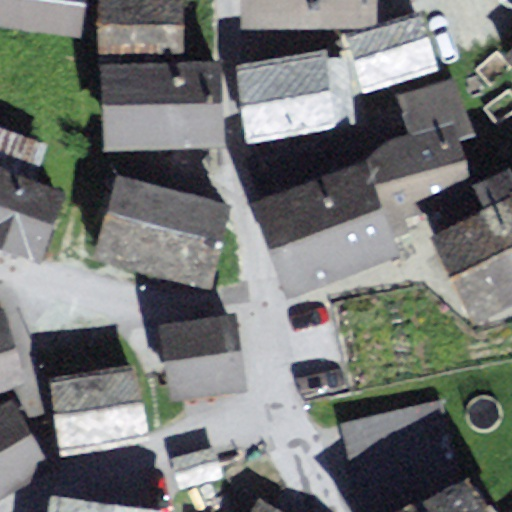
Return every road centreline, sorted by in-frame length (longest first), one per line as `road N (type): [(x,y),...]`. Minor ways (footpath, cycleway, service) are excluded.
road 1 (residential): [(257,292),(221,0)]
road 2 (residential): [(257,292),(146,300),(0,261)]
road 3 (residential): [(324,511),(278,405),(257,292)]
